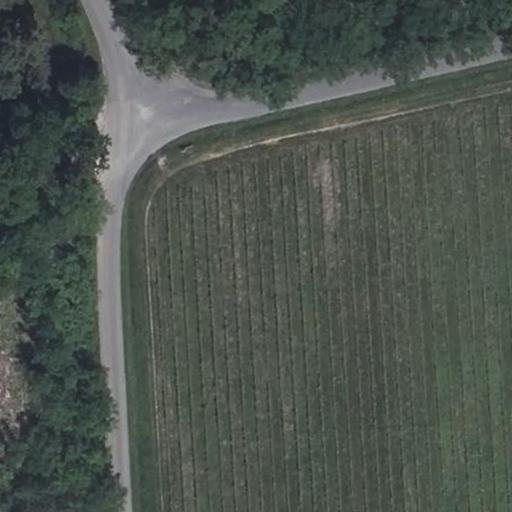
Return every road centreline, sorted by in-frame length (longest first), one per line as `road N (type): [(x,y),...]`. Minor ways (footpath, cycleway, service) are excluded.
road 1 (unclassified): [(142,94),(128,121),(116,196),(131,511)]
road 2 (unclassified): [(511,48),(207,116),(170,111),(142,94)]
road 3 (track): [(0,217),(128,121)]
